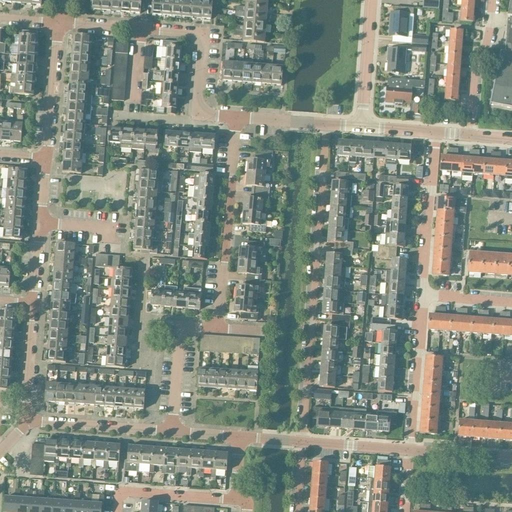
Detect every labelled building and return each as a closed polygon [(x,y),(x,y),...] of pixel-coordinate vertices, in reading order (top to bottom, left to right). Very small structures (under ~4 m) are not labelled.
[(91,0),(91,10),(92,10),(92,11),(95,12),(95,10),(101,11),(101,0),(91,0)] [(101,0),(101,11),(102,11),(101,12),(104,12),(104,11),(111,12),(111,0),(101,0)] [(111,0),(111,12),(111,13),(114,13),(114,12),(120,13),(121,0),(111,0)] [(121,0),(120,13),(121,13),(121,14),(124,14),(124,13),(130,14),(131,0),(121,0)] [(131,0),(130,14),(131,14),(131,15),(134,15),(134,14),(140,14),(141,1),(141,0),(131,0)] [(156,16),(162,16),(163,0),(149,0),(150,1),(153,1),(152,15),(153,15),(153,17),(156,17),(156,16)] [(163,0),(162,16),(163,16),(163,18),(166,18),(166,16),(172,17),(173,0),(163,0)] [(173,0),(172,17),(172,18),(175,19),(175,17),(181,18),(182,0),(173,0)] [(182,0),(181,18),(182,18),(182,19),(185,19),(185,18),(191,19),(192,0),(182,0)] [(194,0),(192,0),(191,19),(192,19),(192,20),(195,20),(195,19),(201,19),(202,1),(194,0)] [(439,10),(439,0),(430,0),(431,0),(425,0),(423,0),(422,9),(439,10)] [(462,0),(462,10),(470,11),(474,11),(474,0),(462,0)] [(501,52),(490,105),(511,109),(511,0),(509,13),(511,13),(511,19),(507,19),(505,52),(501,52)] [(202,1),(201,19),(201,21),(204,21),(204,20),(211,20),(213,2),(202,1)] [(236,6),(235,13),(266,15),(267,5),(246,4),(246,7),(236,6)] [(390,13),(389,33),(406,34),(408,15),(413,15),(413,9),(394,8),(393,13),(390,13)] [(442,16),(442,22),(452,23),(453,14),(448,14),(448,9),(443,8),(442,16)] [(461,22),(473,23),(474,11),(470,11),(462,10),(461,22)] [(245,17),(244,23),(265,24),(266,15),(235,13),(235,17),(245,17)] [(234,26),(234,32),(264,34),(265,24),(244,23),(244,26),(234,26)] [(433,28),(432,42),(437,42),(438,34),(443,35),(443,29),(433,28)] [(19,36),(18,46),(38,47),(39,47),(39,44),(38,44),(38,37),(38,33),(22,32),(22,36),(19,36)] [(263,44),(264,34),(234,32),(233,36),(243,37),(243,42),(263,44)] [(450,32),(450,43),(458,43),(462,44),(463,33),(450,32)] [(73,39),(72,46),(96,48),(91,47),(92,37),(73,36),(71,36),(71,39),(73,39)] [(428,45),(428,37),(413,36),(412,44),(428,45)] [(163,42),(161,60),(166,60),(180,61),(181,49),(179,49),(179,43),(165,42),(163,42)] [(450,43),(449,55),(461,56),(462,44),(458,43),(450,43)] [(116,44),(115,54),(128,55),(128,45),(116,44)] [(18,46),(18,55),(37,57),(37,56),(38,57),(38,54),(37,53),(38,47),(18,46)] [(72,49),(72,56),(90,57),(95,58),(96,48),(72,46),(70,46),(70,49),(72,49)] [(405,50),(387,49),(387,58),(389,58),(388,73),(405,74),(405,66),(404,66),(405,50)] [(18,55),(17,65),(36,67),(37,67),(38,63),(36,63),(37,57),(18,55)] [(449,55),(448,67),(456,67),(460,68),(461,56),(449,55)] [(71,58),(71,65),(89,67),(94,67),(94,62),(90,62),(90,57),(72,56),(70,56),(70,58),(71,58)] [(232,84),(233,63),(233,59),(229,58),(228,63),(223,62),(221,82),(222,82),(222,83),(225,84),(225,82),(232,83),(232,84)] [(161,60),(161,65),(165,66),(165,72),(179,73),(180,61),(166,60),(161,60)] [(233,63),(232,84),(234,84),(234,83),(241,83),(241,85),(243,64),(233,63)] [(243,64),(241,85),(244,85),(244,83),(251,84),(251,86),(253,65),(243,64)] [(17,65),(16,75),(35,77),(35,76),(37,76),(37,73),(36,73),(36,67),(17,65)] [(68,75),(89,77),(93,77),(94,72),(89,72),(89,67),(71,65),(71,66),(69,65),(69,69),(71,69),(70,75),(68,75)] [(253,65),(251,86),(254,86),(254,84),(261,85),(261,86),(263,66),(253,65)] [(263,66),(261,86),(264,87),(264,85),(271,86),(272,66),(263,66)] [(272,66),(271,86),(271,87),(274,87),(274,86),(281,86),(282,67),(272,66)] [(448,67),(447,78),(453,79),(459,79),(460,68),(456,67),(448,67)] [(164,84),(178,85),(179,73),(165,72),(164,77),(164,84)] [(11,75),(11,84),(15,85),(35,86),(36,86),(36,83),(35,83),(35,77),(16,75),(11,75)] [(67,84),(67,85),(88,87),(89,77),(68,75),(68,78),(70,79),(69,85),(67,84)] [(447,78),(446,90),(454,91),(458,91),(459,79),(453,79),(447,78)] [(424,89),(424,82),(389,80),(388,85),(386,85),(385,103),(411,105),(412,88),(424,89)] [(10,88),(9,94),(15,95),(34,96),(34,95),(35,95),(35,92),(34,92),(35,86),(15,85),(11,84),(10,84),(10,88)] [(163,89),(162,96),(177,97),(178,85),(164,84),(163,89)] [(69,88),(68,95),(92,97),(92,96),(92,92),(87,91),(88,87),(67,85),(67,88),(69,88)] [(445,101),(457,102),(458,91),(454,91),(446,90),(445,101)] [(140,98),(140,106),(145,106),(145,100),(153,101),(154,95),(141,94),(140,98)] [(68,98),(68,104),(91,107),(92,97),(68,95),(66,95),(66,97),(68,98)] [(162,101),(161,108),(167,109),(166,115),(174,115),(175,110),(176,110),(177,97),(162,96),(162,101)] [(65,114),(85,116),(85,115),(90,116),(91,107),(68,104),(68,105),(66,104),(65,108),(67,108),(67,114),(65,114)] [(404,117),(412,118),(421,119),(422,106),(422,105),(413,105),(413,112),(410,112),(408,112),(406,113),(405,114),(404,116),(404,117)] [(66,117),(66,124),(84,126),(84,125),(90,126),(90,121),(85,121),(85,116),(65,114),(65,117),(66,117)] [(12,123),(11,142),(12,142),(11,143),(15,143),(15,142),(21,143),(23,117),(18,116),(17,124),(12,123)] [(3,122),(1,141),(1,142),(5,143),(5,142),(11,142),(12,123),(3,122)] [(66,127),(65,134),(84,135),(84,126),(66,124),(64,124),(64,127),(66,127)] [(108,143),(120,144),(121,130),(109,129),(108,143)] [(121,130),(120,144),(120,149),(132,150),(133,131),(121,130)] [(133,131),(132,150),(143,151),(145,131),(133,131)] [(145,131),(143,151),(144,151),(144,146),(156,147),(157,132),(145,131)] [(166,133),(165,147),(177,148),(178,134),(166,133)] [(62,143),(83,145),(84,135),(65,134),(63,134),(63,137),(65,137),(64,143),(62,143)] [(178,134),(177,148),(189,149),(190,134),(178,134)] [(190,134),(189,149),(194,149),(194,153),(200,153),(200,150),(201,150),(202,135),(190,134)] [(202,135),(201,150),(213,151),(214,136),(202,135)] [(337,156),(349,157),(349,163),(350,143),(344,143),(344,141),(338,141),(337,156)] [(350,143),(349,163),(356,164),(356,158),(361,158),(362,144),(356,143),(356,142),(350,142),(350,143)] [(61,153),(82,155),(83,145),(62,143),(62,146),(64,146),(63,153),(61,153)] [(362,144),(361,158),(373,159),(374,145),(368,145),(368,143),(362,143),(362,144)] [(374,145),(373,159),(385,160),(386,146),(380,145),(380,144),(374,144),(374,145)] [(386,146),(385,160),(385,165),(397,166),(397,161),(398,147),(392,146),(392,145),(386,144),(386,146)] [(398,147),(397,161),(410,162),(411,146),(410,146),(410,148),(403,147),(404,146),(398,145),(398,147)] [(441,156),(440,172),(451,172),(453,149),(448,149),(447,157),(441,156)] [(453,149),(451,172),(462,173),(463,158),(458,158),(458,149),(453,149)] [(463,158),(462,173),(472,174),(474,151),(470,150),(468,159),(463,158)] [(474,151),(472,174),(483,175),(484,160),(479,159),(479,151),(474,151)] [(484,160),(483,175),(494,176),(495,152),(491,152),(490,160),(484,160)] [(495,152),(494,176),(504,176),(505,161),(500,161),(500,152),(495,152)] [(61,162),(61,163),(81,165),(82,155),(61,153),(61,156),(63,156),(63,162),(61,162)] [(248,161),(247,173),(264,175),(265,168),(271,168),(272,157),(255,155),(255,162),(248,161)] [(61,163),(60,166),(62,166),(62,173),(80,174),(80,176),(85,177),(86,165),(81,165),(61,163)] [(9,170),(8,180),(26,181),(26,180),(28,181),(28,178),(27,177),(27,171),(18,171),(19,167),(8,167),(8,170),(9,170)] [(137,182),(158,184),(163,184),(163,174),(159,173),(140,172),(140,173),(138,172),(138,176),(140,176),(139,182),(137,182)] [(253,187),(252,194),(268,195),(270,183),(264,182),(264,175),(247,173),(246,187),(253,187)] [(195,175),(194,187),(213,188),(215,176),(212,176),(211,176),(200,175),(195,175)] [(8,180),(7,189),(25,191),(26,191),(27,191),(27,188),(26,188),(26,181),(8,180)] [(137,192),(157,194),(158,184),(137,182),(137,185),(139,185),(138,192),(137,192)] [(331,194),(332,194),(351,196),(352,183),(332,182),(332,183),(332,189),(331,189),(331,194)] [(194,187),(193,199),(198,199),(212,201),(213,188),(194,187)] [(391,187),(390,191),(393,192),(392,199),(407,200),(406,200),(406,193),(407,193),(408,188),(393,187),(391,187)] [(7,189),(6,199),(25,201),(26,201),(26,197),(25,197),(25,191),(7,189)] [(136,201),(136,202),(156,203),(157,194),(137,192),(136,195),(138,195),(138,202),(136,201)] [(245,199),(243,212),(261,214),(262,206),(267,207),(268,195),(252,194),(251,200),(245,199)] [(330,201),(330,206),(345,207),(350,208),(351,196),(332,194),(331,201),(330,201)] [(437,205),(437,211),(456,213),(465,214),(465,209),(456,208),(454,207),(454,200),(438,198),(437,205)] [(5,209),(24,211),(25,211),(25,207),(24,207),(25,201),(6,199),(5,209)] [(192,210),(192,211),(211,213),(212,201),(198,199),(193,199),(193,202),(194,204),(197,204),(197,211),(192,210)] [(392,199),(391,211),(406,212),(406,211),(405,211),(406,206),(407,200),(392,199)] [(135,211),(155,213),(156,203),(136,202),(136,204),(137,205),(137,211),(135,211)] [(329,218),(345,219),(350,220),(350,215),(350,208),(345,207),(330,206),(331,206),(330,213),(329,213),(329,218)] [(5,209),(4,218),(23,220),(24,220),(24,217),(23,217),(24,211),(5,209)] [(136,214),(136,221),(154,223),(155,213),(135,211),(135,214),(136,214)] [(192,211),(191,216),(196,216),(195,223),(210,225),(211,213),(192,211)] [(386,219),(386,222),(390,223),(405,224),(404,224),(405,217),(406,212),(391,211),(391,219),(386,219)] [(437,211),(436,225),(452,226),(453,218),(455,218),(456,213),(437,211)] [(260,220),(261,214),(243,212),(242,225),(249,226),(248,232),(265,233),(266,221),(260,220)] [(4,218),(4,228),(22,230),(23,230),(24,227),(22,227),(23,220),(4,218)] [(328,230),(329,230),(344,231),(345,219),(329,218),(330,218),(329,225),(329,224),(328,230)] [(134,221),(134,224),(136,224),(135,231),(156,233),(156,232),(154,232),(154,223),(136,221),(134,221)] [(386,222),(385,234),(389,235),(404,236),(404,235),(403,235),(404,229),(405,224),(390,223),(386,222)] [(195,223),(194,235),(209,236),(210,225),(195,223)] [(436,225),(435,237),(451,238),(454,239),(454,233),(452,232),(452,226),(436,225)] [(21,236),(22,230),(4,228),(3,238),(21,240),(21,239),(23,239),(23,237),(21,236)] [(328,237),(327,242),(335,243),(335,249),(352,251),(353,243),(343,243),(344,231),(329,230),(328,237)] [(133,240),(133,241),(153,242),(158,242),(158,238),(156,238),(156,233),(135,231),(133,231),(133,234),(135,234),(134,241),(133,240)] [(378,245),(378,252),(396,253),(396,247),(403,248),(403,247),(402,247),(403,241),(404,241),(404,236),(389,235),(385,234),(384,246),(378,245)] [(193,247),(208,249),(209,236),(194,235),(193,247)] [(435,237),(434,250),(450,251),(451,244),(453,243),(454,239),(451,238),(435,237)] [(133,241),(132,244),(134,244),(134,250),(150,252),(150,254),(149,254),(157,255),(157,254),(157,248),(152,247),(153,242),(133,241)] [(240,248),(239,261),(256,263),(265,263),(266,250),(264,250),(264,244),(247,242),(247,249),(240,248)] [(56,248),(55,253),(74,255),(75,245),(56,244),(56,245),(54,244),(54,247),(56,248)] [(188,246),(188,252),(193,252),(192,259),(207,260),(208,249),(193,247),(188,246)] [(326,267),(346,268),(341,268),(342,256),(352,257),(352,251),(335,249),(334,255),(326,254),(326,255),(327,255),(327,260),(326,260),(325,267),(326,267)] [(434,250),(433,263),(452,264),(452,259),(450,258),(450,251),(434,250)] [(378,252),(377,258),(391,259),(391,271),(405,272),(406,272),(405,272),(405,266),(406,266),(406,260),(395,259),(396,253),(378,252)] [(55,257),(54,263),(73,265),(74,255),(55,253),(55,254),(53,254),(53,257),(55,257)] [(468,273),(469,273),(469,270),(474,271),(474,273),(482,274),(482,271),(487,272),(487,274),(495,275),(495,272),(500,273),(500,275),(508,276),(509,273),(511,273),(511,258),(469,256),(468,273)] [(239,261),(238,274),(244,275),(243,281),(260,283),(261,270),(256,270),(256,263),(239,261)] [(54,267),(53,273),(73,275),(73,265),(54,263),(54,264),(52,264),(52,267),(54,267)] [(432,275),(432,276),(448,277),(449,269),(451,269),(452,264),(433,263),(432,275)] [(325,279),(345,280),(346,268),(326,267),(326,273),(325,272),(325,279)] [(0,269),(0,268),(0,289),(2,289),(2,288),(9,288),(10,269),(0,269)] [(113,269),(112,278),(132,280),(133,280),(133,277),(132,277),(133,270),(118,269),(113,269)] [(386,271),(385,283),(390,283),(404,284),(405,284),(404,284),(404,278),(405,278),(406,272),(405,272),(391,271),(386,271)] [(53,276),(53,283),(72,285),(73,275),(53,273),(52,273),(52,276),(53,276)] [(108,279),(107,288),(132,290),(133,287),(131,287),(132,280),(112,278),(112,279),(108,279)] [(324,290),(325,290),(344,292),(345,280),(325,279),(325,285),(324,284),(324,290)] [(236,287),(235,300),(253,301),(253,294),(259,294),(260,283),(243,281),(243,287),(236,287)] [(52,287),(52,293),(71,294),(72,285),(53,283),(51,283),(51,286),(52,287)] [(385,283),(384,295),(386,295),(404,296),(403,296),(403,290),(404,290),(404,284),(390,283),(385,283)] [(164,293),(163,307),(175,308),(176,294),(177,288),(165,287),(164,293)] [(112,289),(111,298),(130,300),(132,300),(132,297),(130,297),(131,290),(132,290),(107,288),(107,289),(112,289)] [(176,294),(175,308),(187,310),(189,289),(184,289),(183,295),(176,294)] [(189,289),(187,310),(199,311),(201,290),(189,289)] [(324,302),(324,303),(338,304),(338,303),(344,304),(345,299),(343,299),(343,292),(344,292),(325,290),(324,296),(323,296),(323,302),(324,302)] [(152,292),(151,306),(163,307),(164,293),(152,292)] [(50,293),(50,296),(52,296),(51,302),(70,304),(76,305),(77,295),(71,294),(52,293),(50,293)] [(385,299),(385,307),(388,307),(403,308),(402,308),(403,302),(404,296),(386,295),(385,299)] [(111,298),(110,308),(129,309),(131,309),(131,306),(130,306),(130,300),(111,298)] [(235,300),(234,313),(240,313),(240,320),(257,321),(258,308),(252,308),(253,301),(235,300)] [(51,306),(50,312),(69,314),(70,304),(51,302),(51,303),(49,303),(49,306),(51,306)] [(332,315),(331,321),(350,323),(350,316),(338,315),(338,304),(324,303),(323,309),(322,308),(322,314),(332,315)] [(382,319),(372,318),(372,324),(390,325),(390,320),(402,321),(402,319),(401,319),(402,313),(403,308),(388,307),(385,307),(383,307),(382,319)] [(429,315),(428,330),(439,331),(441,308),(436,307),(435,315),(429,315)] [(110,308),(109,317),(130,319),(130,316),(129,316),(129,309),(110,308)] [(441,308),(439,331),(450,332),(451,316),(446,316),(445,308),(441,308)] [(451,316),(450,332),(461,332),(462,309),(458,309),(456,317),(451,316)] [(462,309),(461,332),(471,333),(472,318),(467,318),(467,310),(462,309)] [(0,310),(0,320),(15,322),(17,322),(17,319),(16,319),(16,312),(0,310)] [(472,318),(471,333),(482,334),(484,311),(479,310),(477,318),(472,318)] [(484,311),(482,334),(493,335),(494,320),(488,319),(488,311),(484,311)] [(50,316),(49,322),(69,323),(69,314),(50,312),(48,312),(48,315),(50,316)] [(494,320),(493,335),(503,336),(505,312),(500,312),(499,320),(494,320)] [(505,312),(503,336),(511,336),(511,320),(509,321),(509,313),(505,312)] [(109,317),(108,327),(128,329),(128,328),(129,328),(130,325),(128,325),(129,319),(130,319),(109,317)] [(0,320),(0,330),(15,332),(15,331),(16,331),(16,328),(15,328),(15,322),(0,320)] [(324,339),(338,340),(346,341),(347,329),(349,329),(350,323),(331,321),(331,327),(324,327),(325,327),(324,333),(323,333),(323,339),(324,339)] [(47,331),(68,333),(69,323),(49,322),(47,322),(47,325),(49,325),(48,331),(47,331)] [(372,324),(371,330),(382,331),(381,343),(396,344),(396,343),(395,344),(396,337),(397,332),(390,332),(390,325),(372,324)] [(108,327),(108,337),(127,338),(129,338),(129,335),(127,335),(128,329),(108,327)] [(0,339),(15,341),(15,338),(14,338),(15,332),(0,330),(0,339)] [(48,335),(48,341),(67,343),(68,333),(47,331),(46,335),(48,335)] [(108,337),(107,347),(126,349),(126,348),(128,348),(128,345),(127,345),(127,338),(108,337)] [(0,349),(13,351),(14,351),(15,347),(13,347),(14,341),(15,341),(0,339),(0,349)] [(323,351),(337,352),(338,340),(324,339),(323,345),(322,345),(322,351),(323,351)] [(47,345),(47,351),(66,353),(71,354),(71,348),(67,348),(67,343),(48,341),(48,342),(46,341),(46,345),(47,345)] [(381,343),(380,356),(395,357),(395,356),(394,356),(395,350),(396,344),(381,343)] [(107,347),(106,356),(125,358),(125,357),(127,357),(127,355),(126,355),(126,349),(107,347)] [(0,359),(13,361),(14,357),(13,357),(13,351),(0,349),(0,359)] [(46,361),(65,363),(66,353),(47,351),(47,352),(45,352),(45,355),(47,355),(46,361)] [(322,363),(336,364),(337,352),(323,351),(322,357),(321,357),(321,363),(322,363)] [(125,364),(125,358),(106,356),(105,366),(125,368),(125,367),(126,367),(126,365),(125,364)] [(380,356),(379,368),(394,369),(394,368),(393,368),(394,362),(395,356),(395,357),(380,356)] [(425,357),(424,369),(443,371),(444,366),(441,365),(442,358),(425,357)] [(0,359),(0,369),(12,370),(13,370),(13,367),(12,367),(12,361),(13,361),(0,359)] [(321,375),(335,376),(336,364),(322,363),(321,369),(320,375),(321,375)] [(198,368),(197,387),(198,388),(198,389),(201,389),(201,388),(207,388),(208,369),(198,368)] [(379,368),(378,379),(393,380),(392,380),(393,374),(394,374),(394,368),(394,369),(379,368)] [(0,379),(11,380),(12,380),(12,377),(11,377),(12,370),(0,369),(0,379)] [(208,369),(207,388),(207,390),(210,390),(210,388),(217,389),(218,369),(208,369)] [(218,369),(217,389),(217,390),(220,391),(220,389),(226,389),(227,370),(218,369)] [(424,369),(423,383),(440,384),(441,376),(443,376),(443,371),(424,369)] [(227,370),(226,389),(226,391),(230,391),(230,390),(236,390),(237,371),(227,370)] [(237,371),(236,390),(237,390),(236,392),(239,392),(240,390),(246,391),(247,371),(237,371)] [(247,371),(246,391),(246,392),(249,393),(249,391),(256,391),(257,372),(247,371)] [(319,387),(334,388),(338,388),(339,378),(335,378),(335,376),(321,375),(321,381),(320,381),(319,387)] [(0,379),(0,389),(10,390),(10,389),(11,389),(11,386),(10,386),(11,380),(0,379)] [(378,379),(378,391),(392,393),(392,392),(391,392),(392,386),(393,385),(393,380),(378,379)] [(47,383),(45,402),(46,402),(46,403),(49,404),(49,402),(55,402),(57,384),(47,383)] [(423,383),(423,395),(442,397),(442,392),(439,391),(440,384),(423,383)] [(57,384),(55,402),(56,402),(56,404),(59,404),(59,403),(65,403),(66,385),(57,384)] [(66,385),(65,403),(66,403),(65,405),(68,405),(69,403),(75,404),(76,385),(66,385)] [(76,385),(75,404),(75,405),(78,406),(78,404),(85,405),(86,386),(76,385)] [(86,386),(85,405),(85,406),(88,406),(88,405),(94,405),(96,387),(86,386)] [(96,387),(94,405),(95,405),(95,407),(98,407),(98,406),(104,406),(105,387),(96,387)] [(105,387),(104,406),(105,406),(105,407),(108,408),(108,406),(113,407),(115,388),(105,387)] [(115,388),(113,407),(115,407),(115,408),(117,408),(118,407),(124,408),(125,389),(115,388)] [(125,389),(124,408),(124,409),(127,409),(127,408),(133,408),(135,390),(125,389)] [(135,390),(133,408),(134,408),(134,410),(137,410),(137,409),(143,409),(145,390),(135,390)] [(423,395),(422,408),(438,409),(439,401),(441,401),(442,397),(423,395)] [(313,408),(312,420),(317,420),(316,427),(317,427),(317,426),(323,426),(323,428),(328,428),(329,413),(330,413),(330,409),(313,408)] [(329,413),(328,428),(329,428),(329,427),(335,427),(335,429),(340,429),(342,409),(330,408),(330,409),(330,413),(329,413)] [(422,408),(421,421),(440,422),(440,417),(438,416),(438,409),(422,408)] [(342,409),(340,429),(340,427),(347,428),(347,430),(352,430),(354,410),(342,409)] [(354,410),(352,430),(353,428),(360,429),(359,430),(364,431),(365,415),(366,411),(354,410)] [(377,416),(376,432),(376,430),(383,431),(382,432),(389,433),(389,425),(395,425),(396,414),(378,412),(378,416),(377,416)] [(365,415),(364,431),(364,429),(371,430),(371,431),(376,432),(377,416),(365,415)] [(460,420),(458,436),(473,437),(474,421),(468,421),(460,420)] [(420,434),(436,435),(437,427),(439,427),(440,422),(421,421),(420,434)] [(474,421),(473,437),(486,438),(487,422),(474,421)] [(487,422),(486,438),(499,439),(500,423),(487,422)] [(511,424),(500,423),(499,439),(511,440),(511,424)] [(44,445),(44,451),(43,457),(56,458),(58,440),(45,439),(44,445)] [(56,458),(43,457),(31,456),(31,463),(43,464),(44,462),(53,463),(53,465),(58,466),(59,458),(67,458),(69,458),(70,441),(58,440),(56,458)] [(69,458),(67,458),(66,466),(71,467),(71,459),(79,459),(81,459),(83,442),(70,441),(69,458)] [(81,459),(79,459),(78,467),(82,468),(83,460),(91,460),(93,460),(95,443),(83,442),(81,459)] [(93,460),(91,460),(90,468),(95,469),(95,461),(104,461),(106,461),(107,444),(95,443),(93,460)] [(104,461),(103,469),(107,469),(108,461),(119,462),(120,445),(107,444),(106,461),(104,461)] [(125,463),(124,471),(129,472),(137,472),(138,464),(140,464),(141,447),(128,446),(127,463),(125,463)] [(138,464),(137,472),(141,472),(149,473),(150,465),(152,465),(154,448),(141,447),(140,464),(138,464)] [(150,465),(149,473),(154,473),(154,465),(162,466),(164,466),(166,449),(154,448),(152,465),(150,465)] [(162,466),(161,474),(166,474),(167,466),(175,467),(177,467),(178,450),(166,449),(164,466),(162,466)] [(175,467),(174,475),(178,475),(179,467),(187,468),(189,468),(191,451),(178,450),(177,467),(175,467)] [(187,468),(186,476),(190,476),(191,468),(199,469),(202,469),(203,452),(191,451),(189,468),(187,468)] [(199,469),(199,477),(203,477),(204,469),(212,470),(214,470),(215,453),(203,452),(202,469),(199,469)] [(212,470),(211,478),(216,478),(216,470),(226,471),(228,454),(215,453),(214,470),(212,470)] [(312,475),(313,475),(326,476),(327,463),(313,462),(313,463),(314,464),(314,470),(313,470),(312,475)] [(368,467),(367,479),(371,479),(375,480),(389,481),(389,480),(388,480),(388,474),(389,474),(390,468),(376,467),(376,468),(368,467)] [(311,487),(312,487),(325,488),(326,476),(313,475),(313,481),(312,482),(311,487)] [(371,479),(370,491),(374,491),(388,492),(387,492),(388,486),(389,481),(375,480),(371,479)] [(311,499),(312,499),(324,500),(325,488),(312,487),(312,494),(311,494),(311,499)] [(3,511),(15,511),(17,498),(19,498),(20,497),(20,490),(15,489),(15,498),(5,497),(3,511)] [(17,498),(15,511),(27,511),(29,499),(31,499),(32,491),(28,490),(27,498),(20,498),(20,497),(19,498),(17,498)] [(29,499),(27,511),(40,511),(41,499),(43,500),(44,491),(40,491),(39,499),(31,499),(29,499)] [(370,491),(369,503),(373,503),(387,504),(386,504),(387,498),(388,498),(388,492),(374,491),(370,491)] [(41,499),(40,511),(52,511),(53,500),(55,501),(56,492),(51,492),(51,500),(43,500),(41,499)] [(53,500),(52,511),(64,511),(66,501),(68,502),(68,501),(68,493),(63,493),(63,501),(55,501),(53,500)] [(66,501),(64,511),(76,511),(77,502),(80,502),(80,494),(75,494),(75,502),(68,501),(68,502),(66,501)] [(77,502),(76,511),(88,511),(89,503),(92,503),(91,503),(92,495),(88,495),(87,503),(80,502),(77,502)] [(89,503),(88,511),(100,511),(101,505),(103,505),(104,496),(100,496),(99,504),(92,503),(89,503)] [(310,511),(311,511),(324,511),(324,500),(312,499),(311,505),(310,505),(310,511)] [(142,502),(141,511),(157,511),(158,503),(142,502)] [(373,503),(372,511),(385,511),(386,510),(387,510),(387,504),(373,503)]
